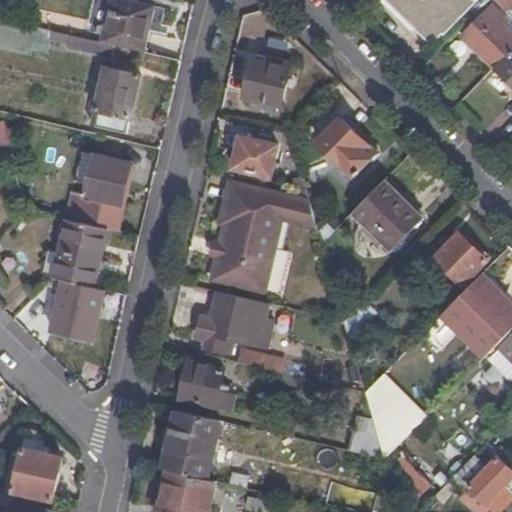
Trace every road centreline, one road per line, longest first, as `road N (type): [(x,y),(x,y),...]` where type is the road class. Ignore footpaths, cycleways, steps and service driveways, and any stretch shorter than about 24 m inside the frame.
road 1 (residential): [(114,450),(219,0)]
road 2 (tertiary): [(299,0),(511,204)]
road 3 (residential): [(0,339),(114,450)]
